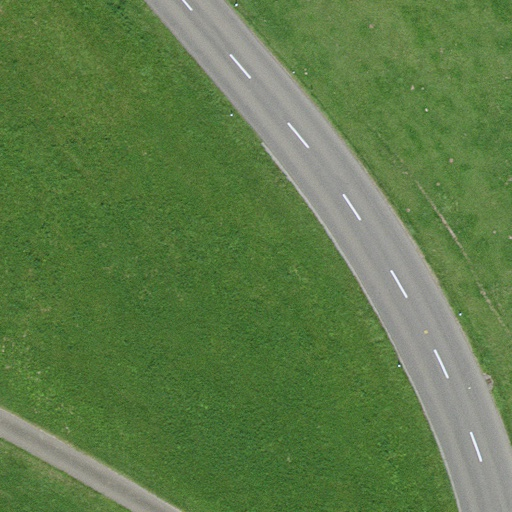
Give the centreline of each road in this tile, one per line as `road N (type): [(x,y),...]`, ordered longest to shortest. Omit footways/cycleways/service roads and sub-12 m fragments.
road 1 (tertiary): [(179,0),(366,232),(453,392),(492,511)]
road 2 (track): [(154,511),(0,429)]
